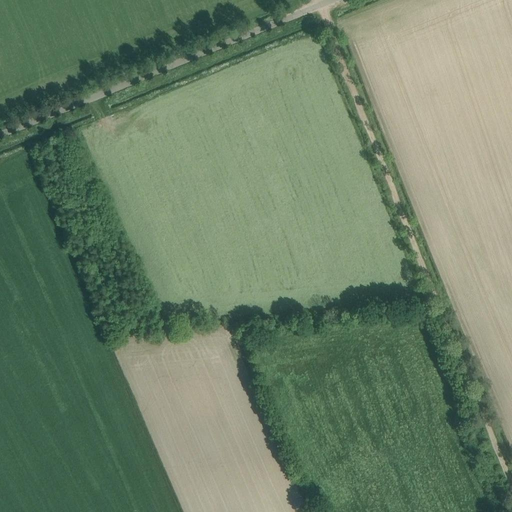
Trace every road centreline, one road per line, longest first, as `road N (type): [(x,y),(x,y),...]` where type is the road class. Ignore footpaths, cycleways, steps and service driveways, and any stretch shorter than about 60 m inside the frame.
road 1 (track): [(511,488),(319,0)]
road 2 (unclassified): [(0,136),(338,0)]
